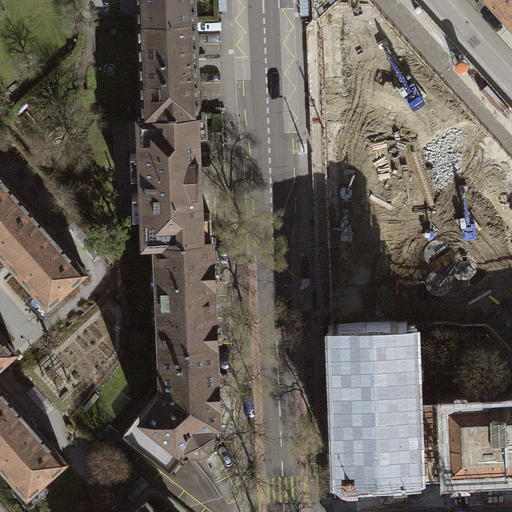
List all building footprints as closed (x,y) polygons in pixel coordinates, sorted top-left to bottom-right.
[(136,0),(137,20),(195,17),(194,0),(136,0)] [(511,0),(492,0),(511,21),(511,0)] [(141,113),(199,111),(195,17),(137,20),(141,113)] [(199,111),(141,113),(139,113),(142,239),(153,239),(211,237),(210,211),(200,212),(198,133),(206,133),(206,111),(199,111)] [(0,210),(19,195),(0,173),(0,210)] [(85,270),(19,195),(0,210),(0,248),(47,302),(85,270)] [(211,237),(153,239),(158,345),(216,343),(211,237)] [(397,323),(336,325),(342,462),(339,465),(339,471),(345,477),(352,477),(356,474),(413,472),(407,323),(397,323)] [(0,363),(14,351),(0,335),(0,363)] [(216,343),(158,345),(160,388),(139,414),(185,451),(199,457),(217,448),(222,431),(216,343)] [(63,459),(0,384),(0,464),(26,494),(63,459)] [(447,471),(507,469),(505,396),(445,397),(447,471)] [(169,472),(185,451),(139,414),(122,434),(169,472)] [(156,511),(146,500),(131,511),(156,511)]
